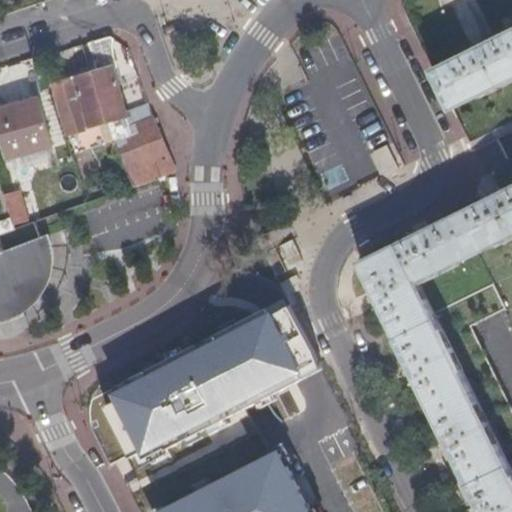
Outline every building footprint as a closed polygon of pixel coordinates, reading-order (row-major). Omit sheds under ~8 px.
[(511,30),(430,70),(449,108),(457,104),(488,89),(511,77),(511,30)] [(115,68),(82,78),(96,127),(114,121),(115,129),(118,135),(121,139),(138,186),(177,172),(156,120),(133,128),(115,68)] [(63,104),(75,101),(83,98),(85,103),(92,128),(96,127),(82,78),(57,85),(63,104)] [(42,101),(1,113),(14,156),(55,143),(42,101)] [(79,116),(76,106),(75,101),(63,104),(67,120),(79,116)] [(421,279),(511,234),(511,187),(499,194),(363,258),(485,511),(511,511),(511,468),(436,310),(421,279)] [(0,316),(66,298),(47,234),(5,246),(0,230),(31,222),(21,188),(4,193),(12,220),(0,222),(0,316)] [(264,270),(205,296),(218,325),(277,299),(264,270)] [(294,310),(275,319),(279,327),(298,318),(294,310)] [(125,409),(110,417),(135,468),(146,462),(149,469),(171,458),(172,459),(212,440),(233,430),(310,392),(307,384),(326,375),(298,318),(279,327),(275,319),(119,397),(125,409)] [(310,392),(330,383),(326,375),(307,384),(310,392)] [(233,430),(212,440),(215,445),(235,435),(233,430)] [(314,511),(285,453),(166,511),(314,511)]
